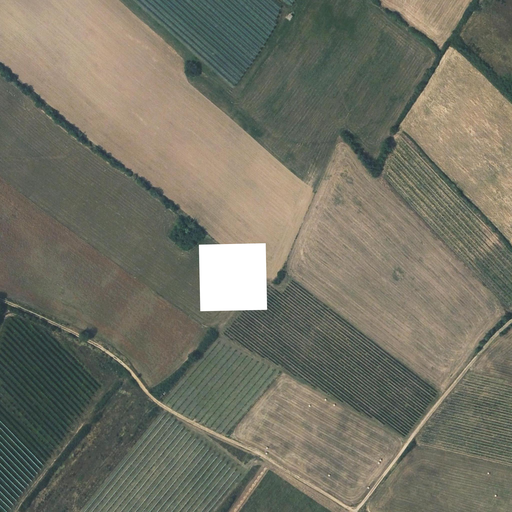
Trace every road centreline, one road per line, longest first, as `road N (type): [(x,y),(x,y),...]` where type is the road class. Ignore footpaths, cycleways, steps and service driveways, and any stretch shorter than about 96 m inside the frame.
road 1 (track): [(0,302),(91,342),(121,362),(160,407),(253,451),(350,511)]
road 2 (track): [(511,320),(447,390),(355,511)]
